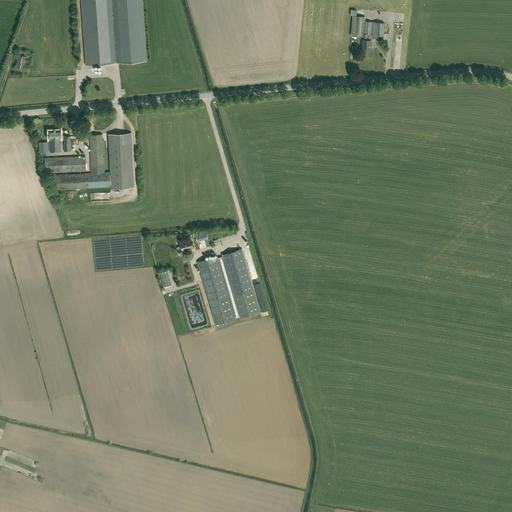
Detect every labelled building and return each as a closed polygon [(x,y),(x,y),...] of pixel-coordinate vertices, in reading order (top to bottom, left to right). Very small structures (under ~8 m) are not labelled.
[(115,62),(117,62),(112,0),(81,0),(86,65),(115,63),(115,62)] [(147,61),(142,0),(112,0),(117,62),(117,63),(147,61)] [(372,22),(364,22),(365,17),(353,16),(352,36),(364,37),(364,40),(363,40),(362,52),(370,52),(371,41),(369,40),(369,38),(373,39),(373,37),(383,38),(384,24),(374,22),(373,35),(371,35),(372,22)] [(26,56),(18,55),(16,68),(24,69),(26,56)] [(50,151),(62,151),(61,140),(64,140),(64,151),(71,150),(71,135),(61,136),(61,129),(49,130),(50,151)] [(104,172),(102,134),(90,135),(92,173),(86,173),(86,174),(55,175),(54,175),(54,189),(56,189),(87,188),(111,187),(111,188),(134,187),(131,133),(108,134),(110,171),(104,172)] [(48,141),(40,142),(40,152),(49,151),(48,141)] [(86,170),(86,156),(45,158),(46,172),(86,170)] [(208,238),(206,230),(199,232),(201,240),(208,238)] [(186,249),(193,247),(191,239),(180,242),(181,246),(177,247),(179,255),(187,253),(186,249)] [(242,249),(222,254),(234,296),(240,317),(260,312),(254,290),(242,249)] [(235,319),(217,256),(198,262),(215,325),(235,319)]
